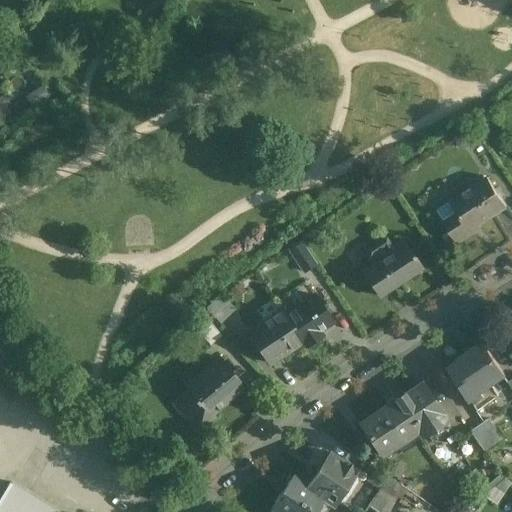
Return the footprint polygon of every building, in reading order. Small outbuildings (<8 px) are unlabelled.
[(21,15),(0,0),(0,9),(17,21),(21,15)] [(33,105),(52,91),(45,82),(26,96),(33,105)] [(488,177),(452,201),(439,210),(445,220),(444,221),(458,242),(474,232),(472,229),(507,206),(488,177)] [(404,240),(392,247),(386,238),(369,250),(368,256),(373,264),(363,271),(380,295),(422,267),(404,240)] [(315,264),(301,243),(290,250),(304,271),(315,264)] [(235,308),(221,294),(206,309),(220,323),(235,308)] [(285,315),(284,315),(302,342),(303,341),(306,345),(322,334),(320,330),(333,321),(315,295),(285,315)] [(281,310),(249,332),(270,364),(302,342),(284,315),(285,315),(281,310)] [(218,331),(203,312),(192,321),(207,340),(218,331)] [(484,341),(470,351),(471,353),(447,369),(468,400),(506,374),(484,341)] [(220,359),(186,387),(189,390),(176,400),(179,403),(178,411),(189,424),(194,420),(201,429),(214,419),(211,415),(244,387),(220,359)] [(449,420),(424,383),(407,394),(406,393),(398,398),(399,400),(420,431),(424,437),(449,420)] [(399,400),(361,425),(382,457),(420,431),(399,400)] [(490,420),(473,431),(486,451),(504,439),(490,420)] [(356,470),(329,453),(312,478),(318,481),(313,489),(312,489),(324,497),(334,503),(356,470)] [(313,489),(293,475),(271,507),(278,511),(314,511),(324,497),(312,489),(313,489)] [(57,511),(9,482),(0,497),(0,511),(57,511)] [(381,487),(369,505),(379,511),(382,511),(394,495),(381,487)]
